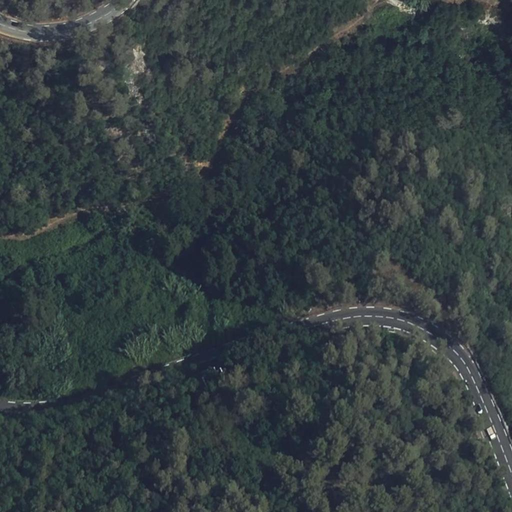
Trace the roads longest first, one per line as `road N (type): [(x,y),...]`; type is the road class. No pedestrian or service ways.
road 1 (secondary): [(0,410),(76,401),(309,326),(381,316),(445,341),(465,366),(511,475)]
road 2 (track): [(387,511),(283,468),(209,388)]
road 3 (secondary): [(124,0),(94,22),(57,30),(0,22)]
